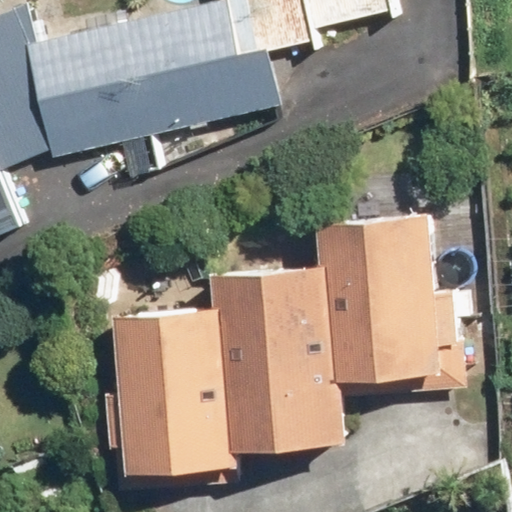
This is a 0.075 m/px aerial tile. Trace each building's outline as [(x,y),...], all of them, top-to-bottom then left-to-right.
[(208,0),(42,35),(32,0),(23,0),(0,8),(0,157),(4,168),(57,148),(58,155),(287,101),(279,44),(319,34),(315,25),(398,8),(396,0),(208,0)] [(0,164),(0,234),(24,225),(0,164)] [(434,204),(331,213),(335,259),(346,372),(447,363),(434,204)] [(227,299),(240,445),(352,433),(346,372),(335,259),(225,268),(227,299)] [(227,299),(124,308),(138,468),(241,459),(240,445),(227,299)]
